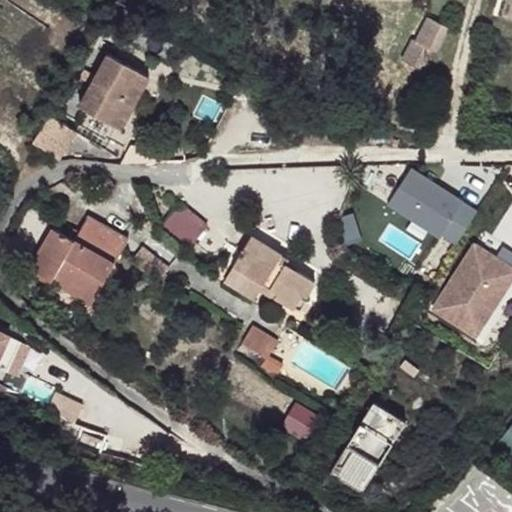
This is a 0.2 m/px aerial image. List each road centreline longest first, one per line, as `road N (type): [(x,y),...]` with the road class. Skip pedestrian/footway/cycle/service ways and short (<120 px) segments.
road 1 (unknown): [(344,511),(209,442),(41,318),(5,262),(3,217),(20,190),(48,174),(447,145)]
road 2 (tertiary): [(221,511),(0,444)]
